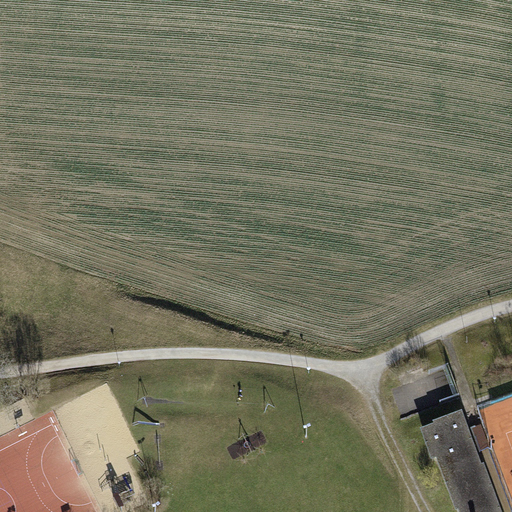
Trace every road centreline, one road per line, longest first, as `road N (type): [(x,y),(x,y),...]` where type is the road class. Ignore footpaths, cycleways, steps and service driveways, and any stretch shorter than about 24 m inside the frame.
road 1 (track): [(360,374),(216,355),(0,375)]
road 2 (residential): [(511,307),(434,334),(360,374)]
